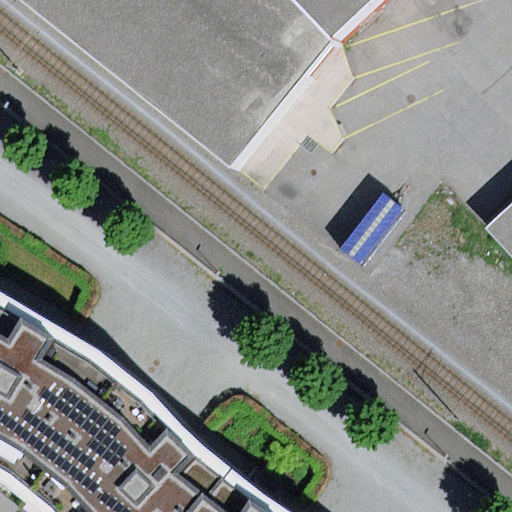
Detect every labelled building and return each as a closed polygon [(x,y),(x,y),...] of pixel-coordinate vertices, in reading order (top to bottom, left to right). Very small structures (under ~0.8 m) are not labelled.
[(19,0),(230,170),(265,129),(335,38),(297,0),(19,0)] [(297,0),(335,38),(375,0),(297,0)] [(391,82),(335,38),(265,129),(321,172),(391,82)] [(511,207),(486,231),(511,258),(511,207)] [(0,307),(0,467),(30,488),(103,370),(57,343),(0,307)] [(128,392),(103,370),(30,488),(51,502),(55,505),(59,511),(198,511),(223,483),(190,454),(147,408),(128,392)] [(263,511),(223,483),(198,511),(263,511)]
